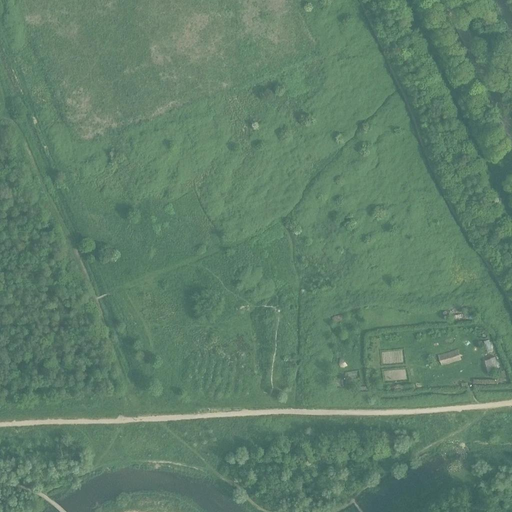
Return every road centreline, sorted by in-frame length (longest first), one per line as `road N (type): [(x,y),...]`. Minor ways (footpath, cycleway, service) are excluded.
road 1 (track): [(0,426),(511,403)]
road 2 (unclassified): [(511,133),(447,0)]
